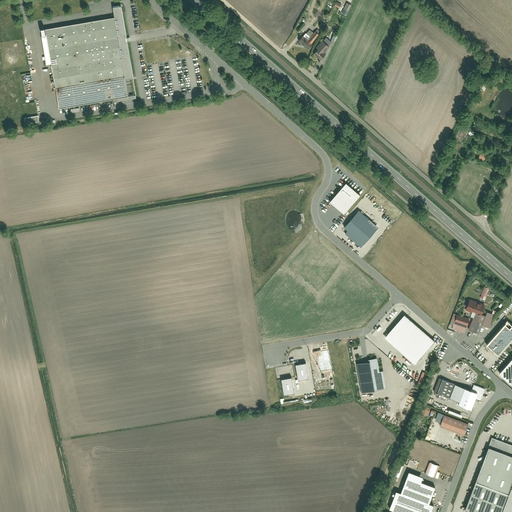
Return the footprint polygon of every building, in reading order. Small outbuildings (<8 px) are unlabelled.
[(347,0),(346,2),(343,1),(339,12),(346,15),(352,2),(348,0),(347,0)] [(46,64),(51,63),(55,89),(132,77),(121,7),(113,9),(114,19),(45,30),(46,34),(42,35),(46,64)] [(305,33),(298,41),(308,50),(319,36),(314,32),(310,37),(305,33)] [(327,46),(322,42),(313,54),(321,60),(326,54),(323,52),(327,46)] [(362,195),(347,182),(331,202),(345,214),(362,195)] [(380,227),(360,210),(345,228),(349,231),(346,234),(362,247),(380,227)] [(486,306),(469,300),(466,309),(482,315),(486,306)] [(435,341),(404,314),(385,337),(415,363),(435,341)] [(457,314),(451,330),(464,335),(469,319),(457,314)] [(474,314),(467,330),(479,335),(486,318),(474,314)] [(511,338),(511,322),(509,320),(488,344),(499,354),(511,338)] [(363,392),(388,388),(385,370),(381,371),(378,357),(370,359),(370,361),(358,363),(363,392)] [(511,358),(500,372),(511,382),(511,358)] [(307,362),(297,364),(299,379),(310,378),(307,362)] [(293,377),(282,379),(285,394),(295,392),(293,377)] [(443,379),(438,392),(451,397),(456,384),(443,379)] [(479,392),(456,384),(451,397),(460,401),(459,404),(472,409),(479,392)] [(423,405),(420,413),(427,416),(430,407),(423,405)] [(444,415),(440,427),(463,436),(468,425),(444,415)] [(511,511),(511,444),(493,437),(466,510),(472,511),(511,511)] [(422,476),(408,471),(400,493),(396,491),(389,509),(396,511),(430,511),(433,505),(429,503),(435,486),(421,480),(422,476)]
